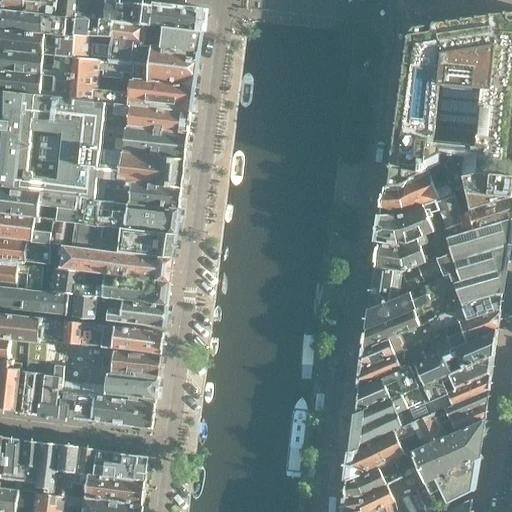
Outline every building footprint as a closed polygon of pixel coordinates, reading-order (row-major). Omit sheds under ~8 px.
[(26,12),(27,0),(0,0),(0,6),(0,9),(26,12)] [(42,14),(43,0),(27,0),(26,12),(42,14)] [(58,16),(59,0),(43,0),(42,14),(58,16)] [(78,18),(80,0),(59,0),(58,16),(78,18)] [(105,22),(108,2),(85,0),(80,0),(78,18),(105,22)] [(134,24),(137,5),(108,2),(105,22),(78,18),(77,36),(112,38),(114,21),(134,24)] [(151,26),(153,7),(152,7),(148,7),(137,5),(134,24),(151,26)] [(170,28),(172,10),(163,9),(153,7),(151,26),(170,28)] [(78,18),(58,16),(42,14),(26,12),(0,9),(0,11),(0,28),(47,34),(59,36),(76,38),(77,36),(78,18)] [(201,32),(203,13),(172,10),(170,28),(201,32)] [(511,10),(415,25),(414,26),(414,27),(413,27),(412,29),(411,29),(411,30),(410,30),(409,31),(387,187),(412,187),(413,181),(457,162),(458,154),(474,156),(471,176),(473,189),(476,207),(511,197),(511,10)] [(198,64),(201,32),(170,28),(151,26),(134,24),(114,21),(112,38),(77,36),(76,38),(75,59),(124,64),(142,66),(143,57),(198,64)] [(45,46),(47,34),(0,28),(0,49),(45,55),(57,56),(75,59),(76,38),(59,36),(58,48),(45,46)] [(45,55),(0,49),(0,69),(43,75),(56,76),(74,78),(75,59),(57,56),(56,68),(43,67),(45,55)] [(194,87),(196,72),(198,64),(143,57),(142,66),(124,64),(123,72),(129,73),(128,77),(133,77),(132,79),(194,87)] [(105,125),(129,128),(188,134),(193,95),(194,87),(132,79),(133,77),(128,77),(129,73),(123,72),(124,64),(75,59),(74,78),(73,99),(81,100),(78,122),(92,123),(105,125)] [(42,87),(43,75),(0,69),(0,90),(73,99),(74,78),(56,76),(54,88),(42,87)] [(102,150),(89,148),(92,123),(78,122),(81,100),(73,99),(0,90),(0,186),(50,192),(50,193),(89,198),(89,197),(114,200),(118,200),(118,202),(130,204),(130,202),(180,208),(183,187),(187,188),(189,178),(184,177),(186,158),(126,151),(124,151),(123,152),(102,150)] [(102,150),(105,125),(92,123),(89,148),(102,150)] [(186,158),(187,142),(188,134),(129,128),(126,151),(186,158)] [(473,189),(471,176),(468,158),(457,162),(413,181),(412,187),(387,187),(384,214),(405,217),(461,194),(473,189)] [(87,222),(89,198),(50,193),(50,192),(0,186),(0,211),(37,216),(55,218),(78,221),(87,222)] [(428,235),(439,231),(434,216),(445,212),(449,223),(463,220),(461,211),(464,210),(461,194),(405,217),(384,214),(384,215),(379,214),(378,223),(382,224),(380,241),(380,242),(375,241),(374,250),(379,251),(377,267),(407,271),(413,268),(423,264),(430,261),(424,247),(431,243),(428,235)] [(178,225),(180,215),(180,208),(130,202),(130,204),(128,219),(112,217),(114,200),(89,197),(89,198),(87,222),(177,233),(182,234),(183,226),(178,225)] [(502,293),(509,244),(511,220),(511,197),(476,207),(464,210),(461,211),(463,220),(449,223),(450,227),(452,237),(448,239),(450,253),(438,258),(446,277),(371,308),(368,328),(458,291),(465,308),(502,293)] [(75,245),(78,221),(55,218),(53,233),(36,231),(37,216),(0,211),(0,237),(31,241),(29,262),(45,264),(50,263),(51,256),(53,242),(75,245)] [(177,233),(87,222),(78,221),(75,245),(174,257),(177,233)] [(0,258),(29,262),(31,241),(0,237),(0,258)] [(174,257),(75,245),(53,242),(51,256),(60,257),(61,252),(66,253),(64,268),(57,267),(55,292),(71,294),(77,295),(74,315),(96,318),(99,296),(110,298),(168,305),(168,304),(174,257)] [(371,308),(446,277),(438,258),(430,261),(423,264),(426,272),(416,276),(413,268),(407,271),(377,267),(371,308)] [(0,285),(42,290),(45,266),(0,260),(0,285)] [(71,294),(55,292),(42,290),(0,285),(0,307),(69,314),(71,294)] [(422,326),(418,317),(434,310),(438,319),(443,317),(465,308),(458,291),(368,328),(365,348),(364,348),(364,350),(365,350),(422,326)] [(497,329),(500,309),(502,293),(465,308),(443,317),(445,333),(448,350),(497,329)] [(167,318),(168,311),(168,305),(110,298),(108,319),(170,327),(171,319),(167,318)] [(65,342),(67,321),(44,317),(0,312),(0,338),(31,342),(41,343),(42,340),(65,342)] [(81,344),(83,323),(67,321),(65,342),(81,344)] [(162,354),(164,338),(165,332),(83,323),(81,344),(162,354)] [(362,370),(430,340),(430,339),(424,325),(422,326),(365,350),(362,367),(361,370),(362,370)] [(494,355),(497,329),(448,350),(453,372),(494,355)] [(359,388),(448,350),(445,333),(430,339),(430,340),(362,370),(359,387),(359,388)] [(29,361),(31,342),(0,338),(0,358),(1,359),(23,362),(23,361),(29,361)] [(39,413),(45,364),(47,365),(47,362),(49,344),(41,343),(31,342),(29,361),(29,362),(37,363),(36,373),(22,371),(18,411),(39,413)] [(79,368),(81,348),(49,344),(47,362),(59,363),(58,365),(67,366),(79,368)] [(159,378),(113,373),(113,374),(102,372),(102,370),(91,369),(94,349),(89,349),(86,373),(89,374),(88,385),(65,382),(64,392),(79,393),(113,397),(113,398),(156,404),(159,378)] [(159,378),(161,358),(161,357),(94,349),(91,369),(102,370),(104,357),(115,358),(113,373),(159,378)] [(356,414),(453,372),(448,350),(359,388),(356,414)] [(440,413),(446,410),(489,388),(491,375),(494,355),(453,372),(356,414),(352,451),(385,441),(435,415),(440,413)] [(0,408),(18,411),(22,371),(23,362),(1,359),(0,371),(0,408)] [(64,392),(65,382),(67,366),(58,365),(59,363),(47,362),(47,365),(45,364),(39,413),(61,416),(64,392)] [(441,427),(487,403),(489,388),(446,410),(449,416),(443,418),(440,413),(435,415),(441,427)] [(76,418),(79,393),(64,392),(61,416),(76,418)] [(153,428),(156,404),(113,398),(113,397),(79,393),(76,418),(92,420),(153,428)] [(446,439),(485,419),(487,403),(441,427),(446,439)] [(446,439),(441,427),(435,415),(385,441),(352,451),(348,480),(348,481),(378,473),(413,455),(446,439)] [(479,456),(481,445),(482,443),(481,443),(482,434),(483,434),(483,431),(484,422),(485,422),(485,419),(446,439),(413,455),(417,471),(422,486),(479,457),(480,456),(479,456)] [(39,466),(24,464),(27,441),(24,440),(21,440),(21,441),(10,439),(10,438),(4,437),(4,438),(3,467),(2,488),(36,492),(39,466)] [(39,466),(42,443),(27,441),(24,464),(39,466)] [(55,494),(58,468),(61,445),(42,443),(39,466),(36,492),(55,494)] [(78,471),(81,447),(61,445),(58,468),(78,471)] [(143,505),(148,464),(140,463),(141,455),(99,450),(81,447),(78,471),(58,468),(55,494),(70,496),(72,483),(88,485),(87,498),(143,505)] [(378,490),(417,471),(413,455),(378,473),(348,481),(345,497),(378,490)] [(428,511),(475,490),(480,458),(479,457),(422,486),(418,489),(428,511)] [(428,511),(418,489),(422,486),(417,471),(378,490),(345,497),(343,511),(428,511)] [(0,511),(7,511),(9,497),(23,498),(20,511),(33,511),(36,492),(2,488),(0,487),(0,511)] [(147,511),(148,506),(143,506),(143,505),(87,498),(70,496),(55,494),(36,492),(33,511),(66,511),(67,506),(84,508),(83,511),(147,511)] [(470,511),(473,499),(472,499),(470,500),(445,511),(470,511)]
